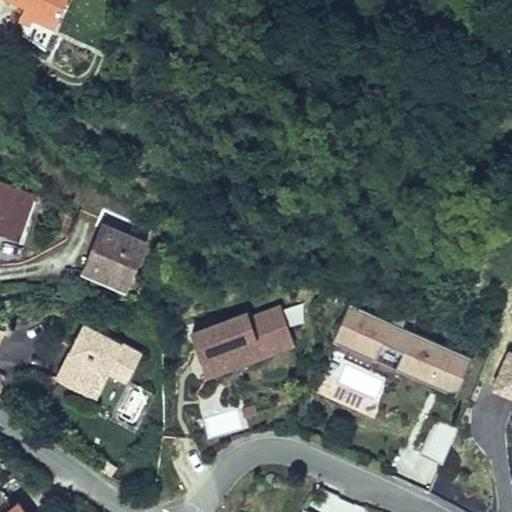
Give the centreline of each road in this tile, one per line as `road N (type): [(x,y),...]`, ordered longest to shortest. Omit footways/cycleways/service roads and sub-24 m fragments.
road 1 (residential): [(194,511),(231,462),(276,449),(421,511)]
road 2 (residential): [(0,419),(134,511)]
